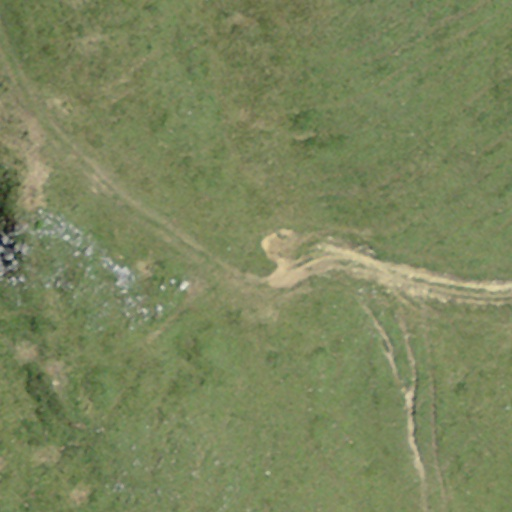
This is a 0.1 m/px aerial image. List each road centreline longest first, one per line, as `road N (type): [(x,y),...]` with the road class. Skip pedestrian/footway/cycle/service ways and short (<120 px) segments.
road 1 (track): [(411,511),(384,309),(344,267),(200,225),(15,85),(5,0)]
road 2 (track): [(344,267),(511,301)]
